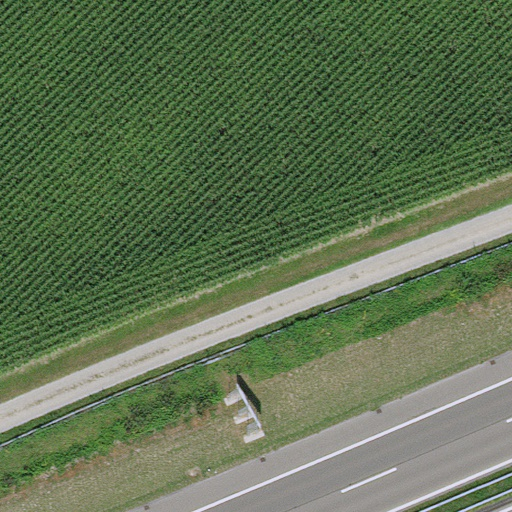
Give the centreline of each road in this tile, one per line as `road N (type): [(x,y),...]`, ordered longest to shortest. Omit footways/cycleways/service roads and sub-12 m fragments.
road 1 (track): [(511,224),(0,438)]
road 2 (motorway): [(511,420),(297,511)]
